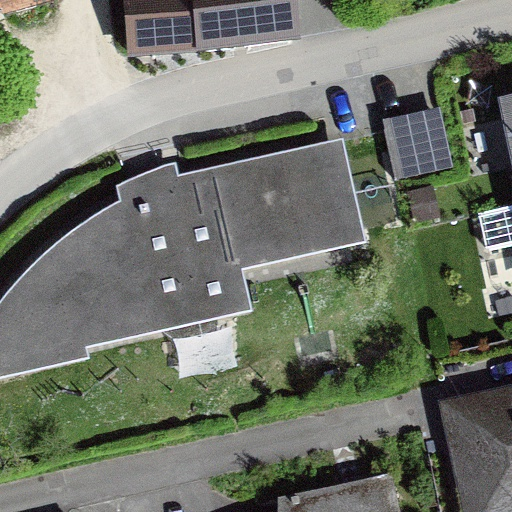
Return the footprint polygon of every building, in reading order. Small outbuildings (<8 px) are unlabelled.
[(0,0),(0,12),(1,12),(4,20),(63,2),(62,0),(0,0)] [(121,0),(128,62),(301,44),(296,0),(121,0)] [(511,98),(495,102),(511,175),(511,98)] [(439,110),(382,122),(394,180),(451,169),(439,110)] [(177,177),(175,164),(116,187),(118,205),(93,218),(61,239),(35,263),(4,296),(0,302),(0,380),(87,362),(85,349),(252,314),(240,272),(367,245),(344,140),(177,177)] [(511,207),(476,216),(485,254),(511,247),(511,207)] [(511,315),(511,294),(495,298),(498,318),(511,315)] [(511,511),(511,386),(436,402),(458,511),(511,511)] [(275,511),(399,511),(391,475),(273,500),(275,511)]
